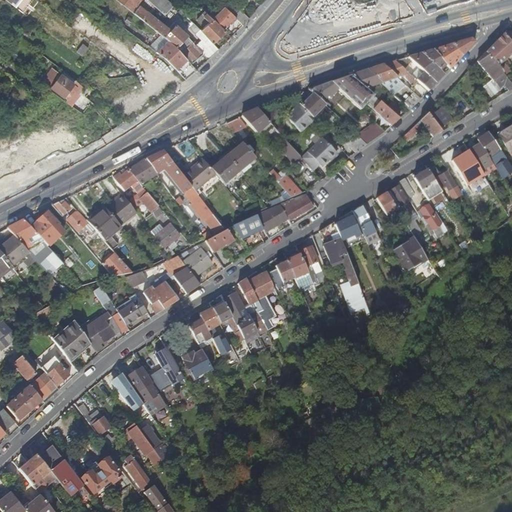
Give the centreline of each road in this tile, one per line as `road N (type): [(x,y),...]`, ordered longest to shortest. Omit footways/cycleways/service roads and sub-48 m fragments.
road 1 (residential): [(0,463),(140,338),(352,199)]
road 2 (residential): [(511,11),(438,97),(351,170),(352,199)]
road 3 (residential): [(352,199),(511,103)]
road 4 (secondary): [(157,125),(0,211)]
road 5 (tertiary): [(511,9),(347,55)]
road 6 (tertiary): [(236,99),(347,55)]
